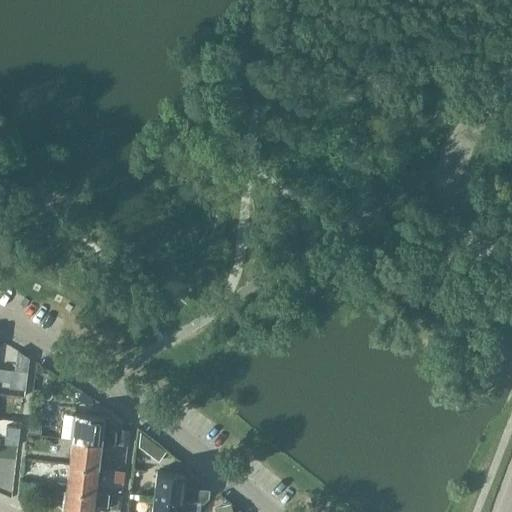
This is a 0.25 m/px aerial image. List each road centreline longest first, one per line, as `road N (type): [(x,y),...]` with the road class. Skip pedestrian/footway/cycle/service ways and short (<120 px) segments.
road 1 (residential): [(272,511),(162,421),(0,317)]
road 2 (unclassified): [(511,246),(471,220),(454,182),(465,138),(511,60)]
